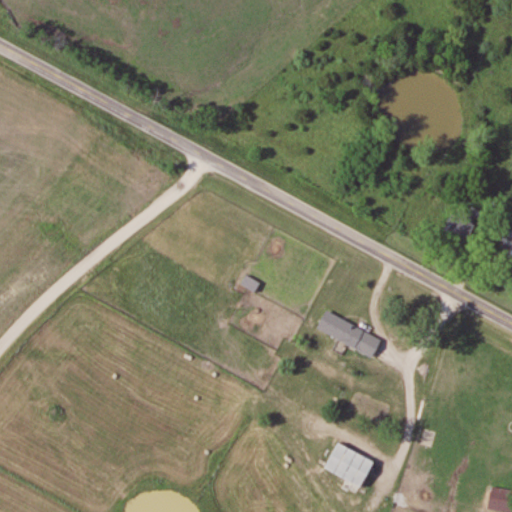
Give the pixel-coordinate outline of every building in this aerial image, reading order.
[(444,216),(452,236),(471,229),(470,225),(483,220),(477,204),(444,216)] [(511,231),(506,228),(496,247),(511,255),(511,231)] [(375,356),(383,337),(326,313),(318,332),(375,356)] [(421,443),(430,446),(435,434),(426,430),(421,443)] [(325,470),(364,488),(377,460),(338,443),(325,470)] [(511,511),(511,489),(492,487),(489,509),(511,511)]
